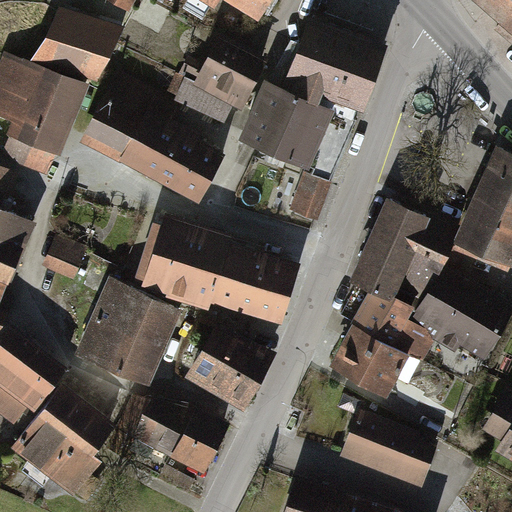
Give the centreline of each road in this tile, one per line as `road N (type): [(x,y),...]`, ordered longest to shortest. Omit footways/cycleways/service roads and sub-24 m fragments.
road 1 (residential): [(423,4),(301,339),(218,511)]
road 2 (unknown): [(384,473),(257,428)]
road 3 (tertiary): [(423,4),(511,99)]
